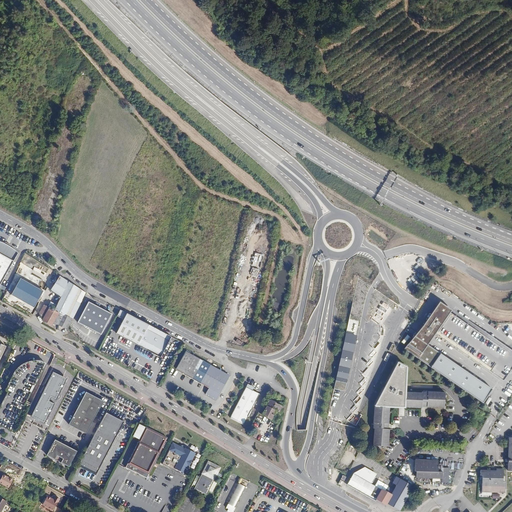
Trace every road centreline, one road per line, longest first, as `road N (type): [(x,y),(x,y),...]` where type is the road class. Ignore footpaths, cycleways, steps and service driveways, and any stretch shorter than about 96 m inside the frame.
road 1 (track): [(59,0),(178,122),(288,214),(304,243),(272,212),(201,185),(40,0)]
road 2 (motorway): [(130,0),(296,141),(440,223),(511,251)]
road 3 (motorway): [(511,240),(445,213),(305,133),(148,0)]
road 4 (primary): [(0,310),(345,511)]
road 5 (motorway): [(92,0),(163,71),(298,182),(323,223)]
road 6 (motorway): [(339,215),(102,0)]
road 7 (primary): [(260,359),(216,348),(82,278),(40,237),(0,214)]
road 8 (motorway): [(360,511),(311,484),(298,467),(332,283)]
road 9 (motorway): [(322,304),(294,469),(351,511)]
road 10 (motorway): [(302,477),(332,283)]
road 11 (residential): [(422,511),(456,498),(511,406)]
road 12 (primary): [(302,477),(286,453),(294,390),(278,366),(260,359)]
road 13 (motorway): [(319,240),(295,338),(273,358)]
road 14 (unknown): [(224,358),(230,384),(214,407),(173,384),(153,396)]
road 15 (unclassified): [(0,452),(109,511)]
